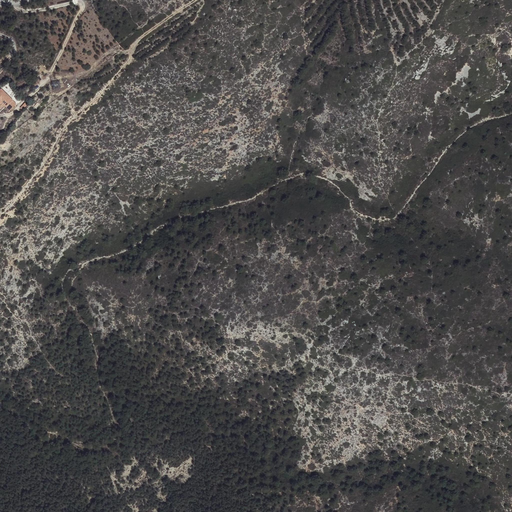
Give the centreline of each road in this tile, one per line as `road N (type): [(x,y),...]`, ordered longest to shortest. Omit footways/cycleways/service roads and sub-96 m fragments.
road 1 (track): [(0,216),(68,124),(122,73),(142,36),(195,0)]
road 2 (track): [(129,53),(111,50),(75,76),(59,76),(52,70),(79,2),(25,9),(8,2)]
